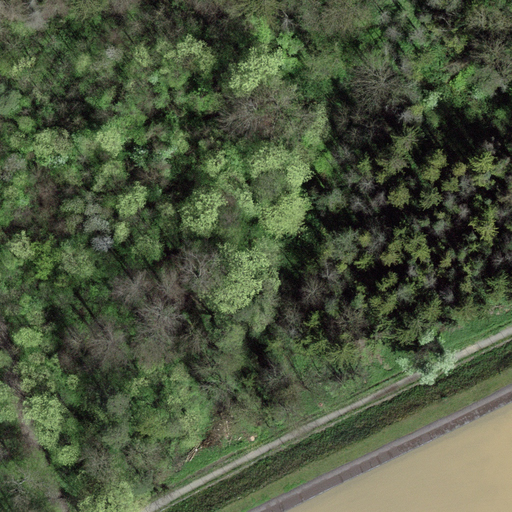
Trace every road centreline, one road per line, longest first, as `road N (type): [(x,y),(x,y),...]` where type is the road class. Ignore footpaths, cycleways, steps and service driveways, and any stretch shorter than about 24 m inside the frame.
road 1 (track): [(144,511),(511,328)]
road 2 (track): [(59,511),(0,327)]
